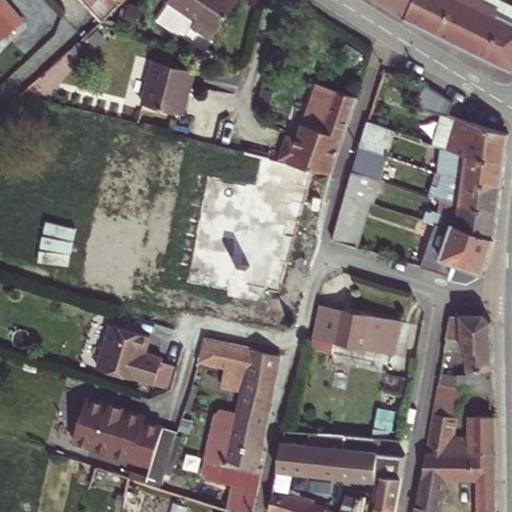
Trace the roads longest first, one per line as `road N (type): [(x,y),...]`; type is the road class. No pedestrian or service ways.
road 1 (residential): [(263,511),(322,246),(445,288)]
road 2 (residential): [(445,288),(402,511)]
road 3 (residential): [(511,107),(336,0)]
